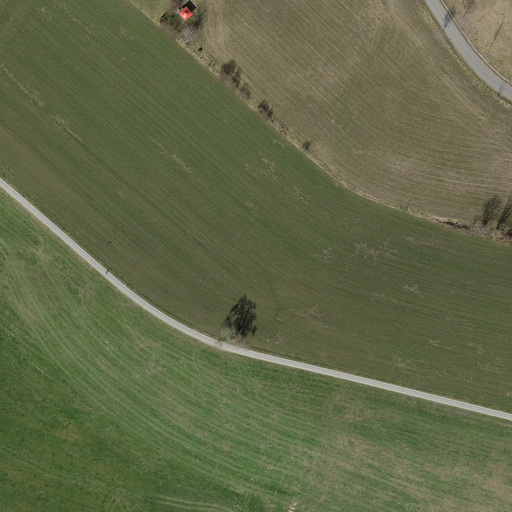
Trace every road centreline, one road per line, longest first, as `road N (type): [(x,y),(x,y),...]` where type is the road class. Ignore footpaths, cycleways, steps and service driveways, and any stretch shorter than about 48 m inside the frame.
road 1 (track): [(511,417),(203,339),(123,289),(0,181)]
road 2 (unclassified): [(511,96),(471,59),(431,0)]
